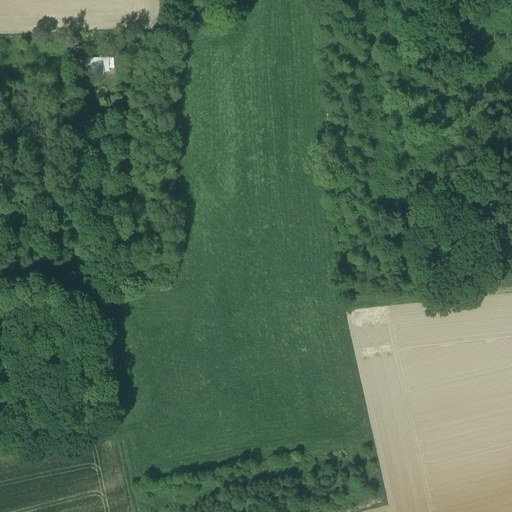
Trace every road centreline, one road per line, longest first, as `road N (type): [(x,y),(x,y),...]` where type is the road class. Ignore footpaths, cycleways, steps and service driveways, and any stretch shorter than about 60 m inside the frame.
road 1 (track): [(89,295),(138,511)]
road 2 (track): [(511,287),(345,298)]
road 3 (track): [(0,455),(119,427)]
